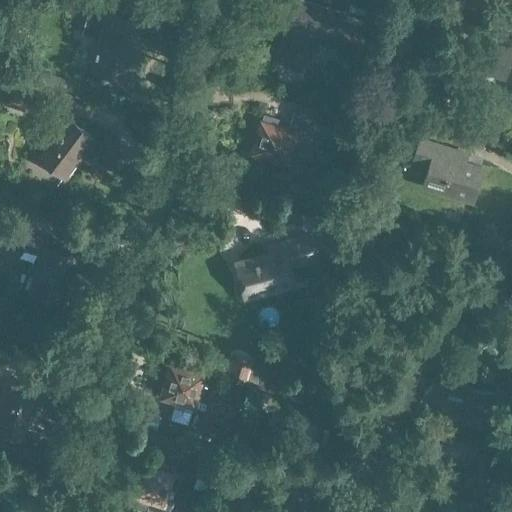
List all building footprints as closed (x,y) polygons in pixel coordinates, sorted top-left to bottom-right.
[(128,1),(124,0),(91,0),(81,34),(100,40),(92,68),(130,80),(138,50),(135,49),(143,23),(123,17),(128,1)] [(343,13),(340,13),(298,0),(285,0),(280,17),(290,20),(281,48),(287,50),(283,63),(286,68),(300,72),(304,70),(308,56),(310,57),(317,36),(332,40),(331,43),(357,51),(363,32),(340,25),(343,13)] [(450,0),(443,13),(454,18),(463,0),(450,0)] [(424,24),(417,45),(432,50),(439,29),(424,24)] [(484,54),(478,71),(505,80),(511,63),(511,59),(511,45),(489,38),(484,54)] [(16,75),(7,104),(30,112),(39,82),(16,75)] [(375,99),(373,106),(389,112),(393,101),(376,96),(375,99)] [(261,120),(251,153),(288,164),(296,137),(309,141),(314,122),(316,117),(314,117),(293,110),(288,128),(277,125),(280,117),(264,113),(262,120),(261,120)] [(334,128),(332,132),(344,136),(354,139),(360,120),(338,113),(334,128)] [(38,158),(63,177),(76,160),(78,162),(95,138),(68,117),(38,158)] [(411,122),(407,138),(419,141),(420,139),(422,139),(425,126),(411,122)] [(413,161),(427,166),(428,166),(427,171),(442,176),(445,182),(442,190),(473,200),(483,168),(465,162),(467,153),(422,139),(420,139),(419,141),(413,161)] [(268,183),(288,189),(291,180),(271,173),(268,183)] [(1,218),(0,221),(0,253),(4,255),(17,212),(4,208),(1,218)] [(28,231),(23,248),(40,253),(29,291),(64,301),(78,255),(45,245),(47,237),(28,231)] [(244,300),(297,286),(292,268),(319,260),(311,231),(266,243),(268,250),(233,259),(244,300)] [(233,356),(226,377),(273,391),(280,370),(233,356)] [(171,366),(162,396),(174,400),(175,400),(170,419),(188,424),(194,406),(194,405),(202,408),(205,409),(203,415),(233,424),(241,394),(215,387),(219,373),(218,372),(205,368),(203,373),(203,375),(171,366)] [(0,407),(0,430),(22,437),(28,419),(30,420),(38,393),(7,384),(0,407)] [(466,388),(462,424),(494,428),(498,391),(466,388)] [(504,445),(499,430),(487,434),(492,449),(504,445)] [(223,458),(225,450),(226,447),(204,441),(201,452),(223,458)] [(229,468),(224,467),(222,491),(248,492),(250,467),(243,467),(244,448),(231,447),(229,468)] [(277,450),(244,448),(243,467),(250,467),(276,468),(277,450)] [(197,476),(194,487),(213,493),(216,482),(218,482),(224,462),(201,455),(195,476),(197,476)] [(141,464),(131,495),(127,508),(131,509),(131,507),(147,511),(146,511),(169,511),(174,498),(173,498),(175,490),(177,491),(181,475),(174,473),(176,466),(162,462),(160,470),(141,464)] [(468,511),(469,510),(440,500),(435,511),(468,511)]
